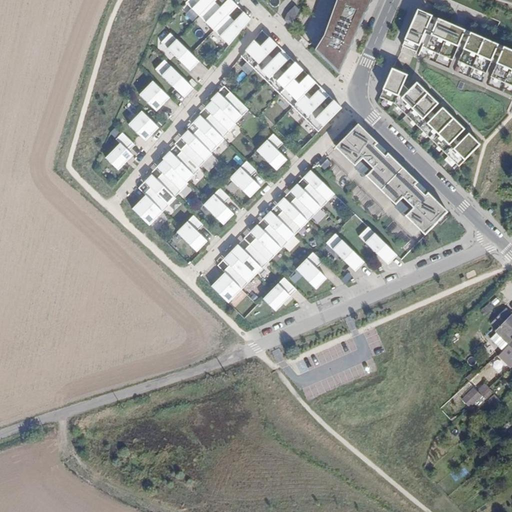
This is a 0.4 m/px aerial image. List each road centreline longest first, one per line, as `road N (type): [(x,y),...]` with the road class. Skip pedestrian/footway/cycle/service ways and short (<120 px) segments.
road 1 (residential): [(497,240),(256,347),(0,440)]
road 2 (residential): [(361,106),(187,280)]
road 3 (residential): [(108,207),(262,16)]
road 4 (residential): [(497,240),(361,106)]
